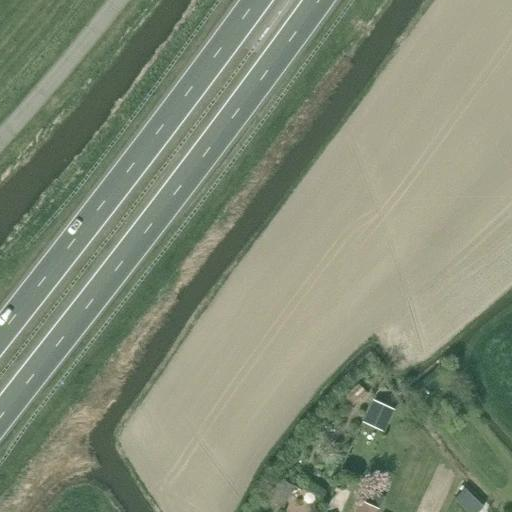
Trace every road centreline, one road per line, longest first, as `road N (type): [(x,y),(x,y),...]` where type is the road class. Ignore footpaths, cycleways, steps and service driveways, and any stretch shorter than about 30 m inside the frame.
road 1 (trunk): [(0,418),(320,0)]
road 2 (trunk): [(253,0),(0,333)]
road 3 (unclassified): [(0,139),(117,0)]
